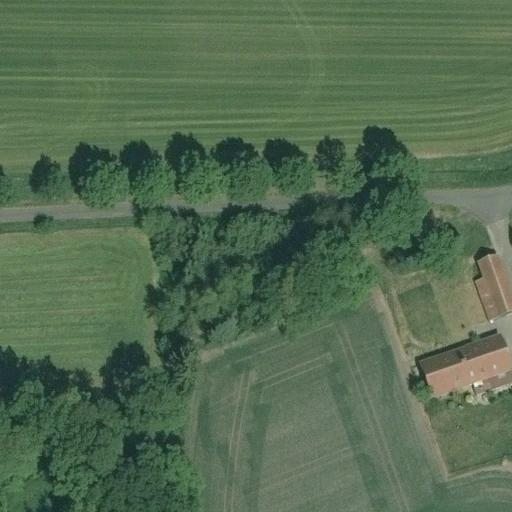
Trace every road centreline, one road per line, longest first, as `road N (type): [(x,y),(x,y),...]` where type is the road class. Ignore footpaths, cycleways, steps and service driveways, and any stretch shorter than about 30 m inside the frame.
road 1 (residential): [(0,218),(490,198),(511,190)]
road 2 (track): [(490,198),(365,249),(200,335)]
